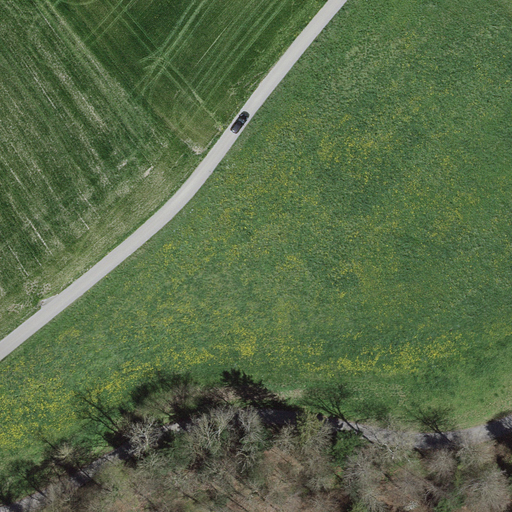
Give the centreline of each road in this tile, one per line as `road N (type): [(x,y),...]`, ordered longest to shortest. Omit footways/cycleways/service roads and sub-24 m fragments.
road 1 (unclassified): [(511,422),(430,440),(292,416),(197,422),(154,434),(9,511)]
road 2 (unclassified): [(0,351),(178,201),(338,0)]
